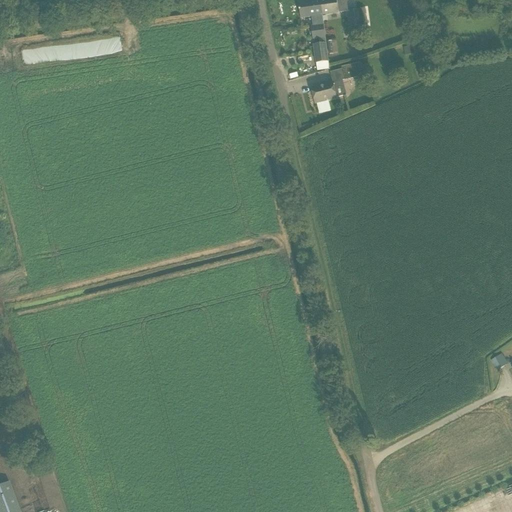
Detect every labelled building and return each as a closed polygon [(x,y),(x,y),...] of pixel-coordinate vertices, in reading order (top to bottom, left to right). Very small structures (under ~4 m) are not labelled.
[(314,0),(298,0),(301,19),(313,17),(314,17),(321,16),(323,16),(323,15),(320,0),(314,0)] [(345,0),(320,0),(323,15),(348,12),(347,6),(345,0)] [(350,11),(352,27),(360,26),(358,10),(350,11)] [(314,27),(313,27),(315,39),(324,38),(326,38),(324,25),(323,25),(316,26),(314,27)] [(411,38),(411,46),(405,46),(405,54),(416,53),(416,38),(411,38)] [(327,42),(329,54),(333,54),(333,52),(337,51),(335,41),(327,42)] [(313,45),(316,63),(329,61),(326,43),(313,45)] [(341,66),(345,80),(369,75),(367,65),(360,66),(359,63),(341,66)] [(360,78),(362,87),(371,84),(369,76),(360,78)] [(311,88),(315,103),(336,97),(346,95),(342,80),(311,88)] [(490,361),(497,371),(506,365),(499,355),(490,361)] [(0,484),(0,511),(20,511),(9,481),(0,484)]
